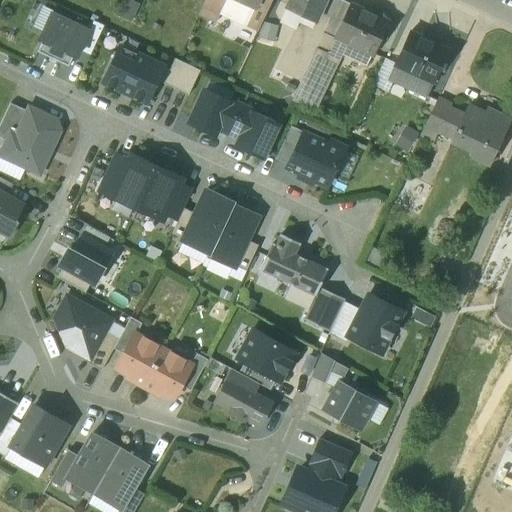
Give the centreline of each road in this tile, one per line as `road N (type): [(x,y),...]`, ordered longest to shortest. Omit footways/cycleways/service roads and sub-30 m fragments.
road 1 (track): [(364,511),(511,174)]
road 2 (residential): [(30,319),(59,387),(78,405),(273,459)]
road 3 (residential): [(102,111),(347,227)]
road 4 (residential): [(21,280),(102,111)]
